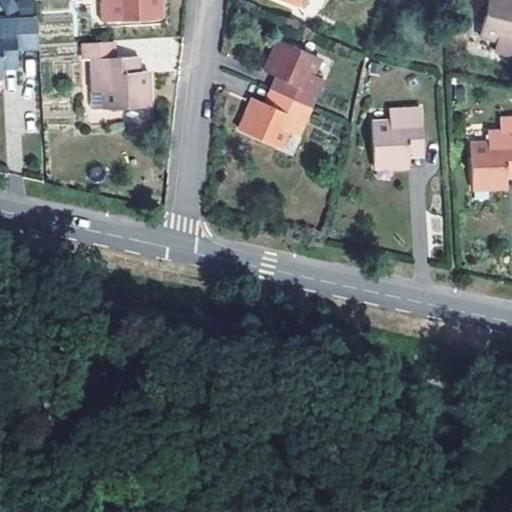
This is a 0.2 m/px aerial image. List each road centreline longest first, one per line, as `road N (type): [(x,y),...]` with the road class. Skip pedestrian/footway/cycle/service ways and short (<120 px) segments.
road 1 (track): [(0,415),(84,422),(354,511)]
road 2 (residential): [(178,249),(511,322)]
road 3 (residential): [(208,0),(178,249)]
road 4 (residential): [(0,211),(178,249)]
